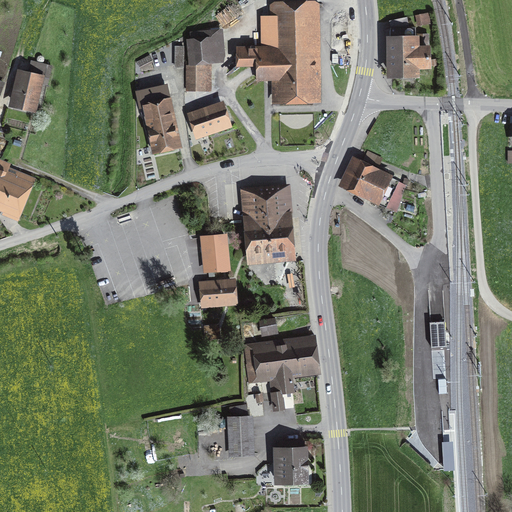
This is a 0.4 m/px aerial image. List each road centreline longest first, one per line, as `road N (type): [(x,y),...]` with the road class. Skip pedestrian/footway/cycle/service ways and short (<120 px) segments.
road 1 (unclassified): [(0,246),(218,166),(272,159),(332,171)]
road 2 (secondary): [(341,511),(318,265),(332,171)]
road 3 (track): [(511,316),(483,288),(470,103)]
road 4 (unclassified): [(359,96),(511,105)]
